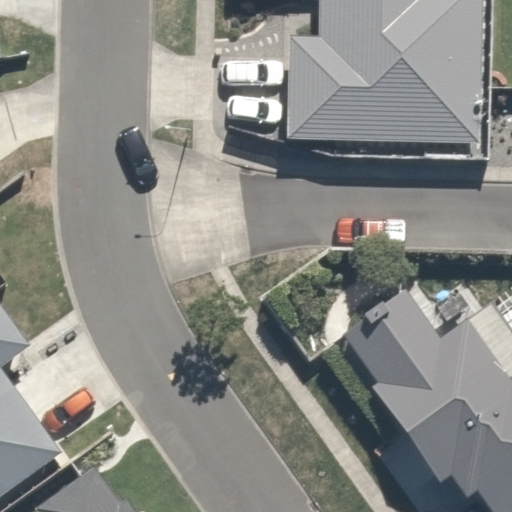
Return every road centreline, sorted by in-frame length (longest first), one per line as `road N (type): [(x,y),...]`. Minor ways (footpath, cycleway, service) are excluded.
road 1 (residential): [(511,227),(113,223)]
road 2 (residential): [(254,511),(142,348),(125,305),(113,223)]
road 3 (residential): [(113,223),(117,0)]
